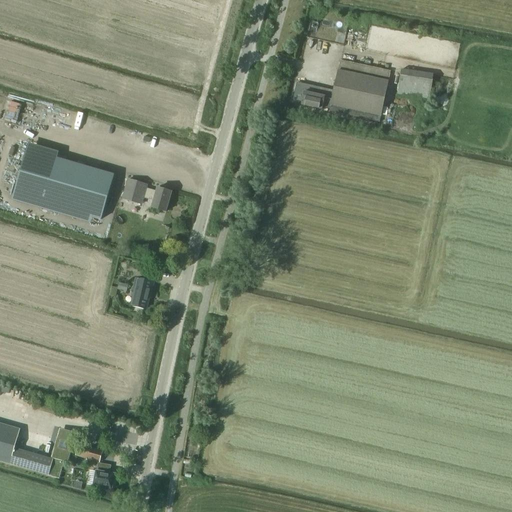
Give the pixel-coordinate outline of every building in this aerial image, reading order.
[(324,97),(304,92),(301,105),(322,110),(322,107),(330,109),(329,111),(379,122),(388,81),(390,72),(340,61),(338,70),(332,100),(324,98),(324,97)] [(401,70),(398,94),(429,98),(433,75),(401,70)] [(27,150),(14,195),(92,218),(101,220),(114,175),(57,159),(27,150)] [(12,193),(14,183),(3,181),(1,191),(12,193)] [(146,189),(144,198),(154,201),(151,208),(166,212),(171,193),(157,188),(156,192),(146,189)] [(139,267),(137,277),(149,279),(151,270),(139,267)] [(153,283),(136,279),(134,287),(135,288),(131,306),(146,310),(148,298),(150,298),(153,283)] [(42,404),(40,410),(71,418),(72,413),(42,404)] [(0,423),(0,461),(10,464),(15,449),(20,429),(0,423)] [(55,451),(53,458),(67,462),(74,439),(74,437),(74,436),(74,435),(73,435),(72,434),(71,434),(71,433),(64,432),(63,432),(62,432),(61,432),(61,433),(60,433),(60,434),(59,437),(59,438),(58,439),(58,440),(59,441),(57,448),(56,448),(56,449),(55,449),(55,450),(55,451)] [(102,452),(79,445),(76,456),(99,462),(102,452)] [(15,449),(10,464),(49,475),(51,466),(53,460),(15,449)] [(97,470),(99,464),(88,462),(87,468),(97,470)] [(97,472),(94,486),(103,488),(103,489),(109,491),(109,489),(111,489),(114,475),(109,474),(110,466),(98,464),(97,472)] [(51,466),(49,475),(58,478),(61,468),(51,466)]
